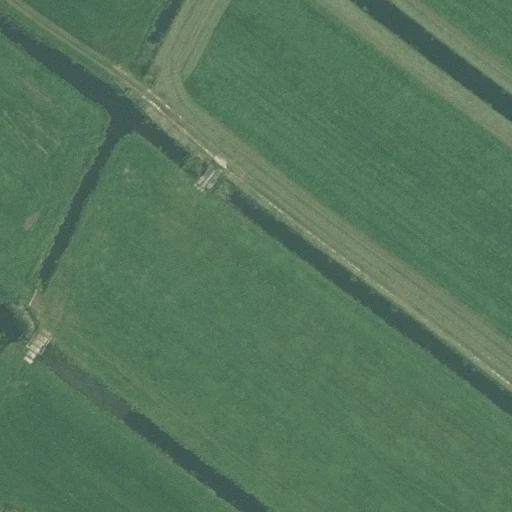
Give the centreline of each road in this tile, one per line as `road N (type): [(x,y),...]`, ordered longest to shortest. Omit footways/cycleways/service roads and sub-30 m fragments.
road 1 (track): [(511,369),(164,100),(19,0)]
road 2 (track): [(0,506),(19,490),(39,367),(128,225),(208,201),(237,157)]
